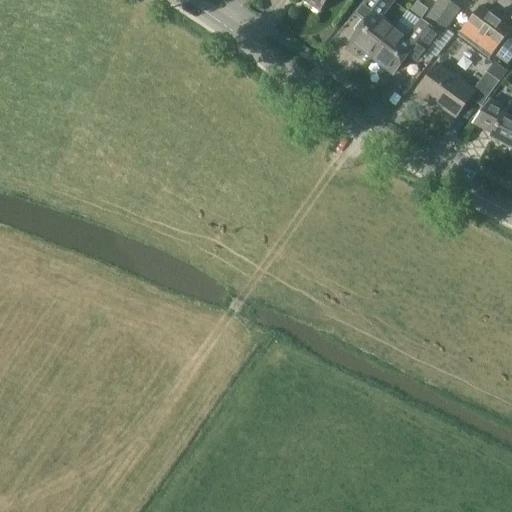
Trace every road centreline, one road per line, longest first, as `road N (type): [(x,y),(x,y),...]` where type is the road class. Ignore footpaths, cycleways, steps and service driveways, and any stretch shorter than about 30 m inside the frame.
road 1 (tertiary): [(511,207),(364,128),(192,0)]
road 2 (track): [(106,511),(270,266)]
